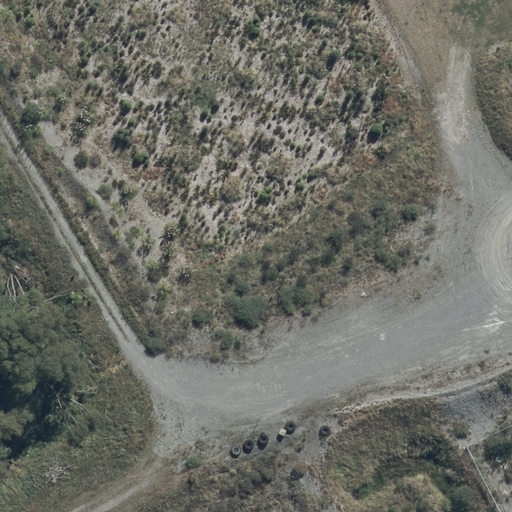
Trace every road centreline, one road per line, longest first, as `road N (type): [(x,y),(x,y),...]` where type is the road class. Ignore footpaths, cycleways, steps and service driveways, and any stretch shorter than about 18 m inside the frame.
road 1 (track): [(0,124),(200,465)]
road 2 (track): [(200,465),(365,362),(511,297)]
